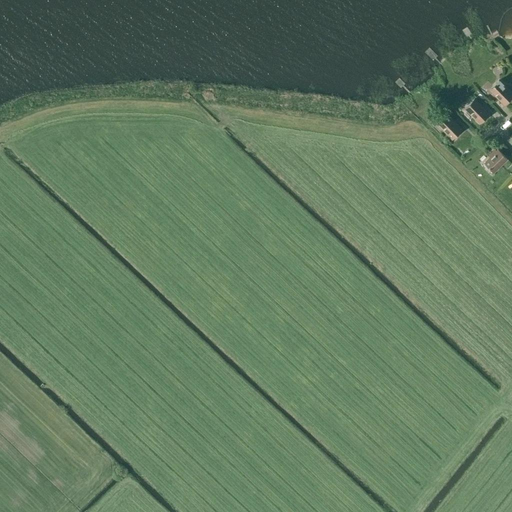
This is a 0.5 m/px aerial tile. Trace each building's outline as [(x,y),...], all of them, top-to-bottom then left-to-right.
[(463,30),(468,37),(472,34),(467,27),(463,30)] [(511,93),(499,80),(490,89),(504,104),(511,96),(511,93)] [(474,99),(465,108),(480,123),(489,114),(474,99)] [(452,138),(461,129),(447,114),(438,123),(452,138)] [(485,163),(493,172),(507,158),(498,149),(496,151),(494,149),(488,155),(490,157),(485,163)]
